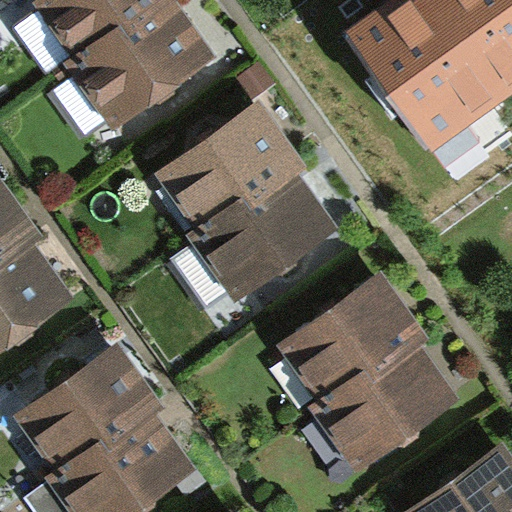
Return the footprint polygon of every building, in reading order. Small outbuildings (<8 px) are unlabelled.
[(45,0),(77,45),(144,0),(45,0)] [(144,0),(77,45),(68,51),(112,111),(146,86),(161,88),(175,78),(177,64),(214,39),(187,0),(144,0)] [(511,0),(393,0),(347,34),(433,154),(511,98),(511,0)] [(264,87),(157,158),(200,221),(301,153),(306,150),(264,87)] [(200,221),(192,227),(233,285),(269,259),(283,260),(299,249),(302,235),(339,210),(301,153),(200,221)] [(0,157),(0,247),(35,224),(42,219),(0,157)] [(0,335),(6,331),(19,332),(33,322),(37,305),(74,280),(35,224),(0,247),(0,335)] [(382,257),(278,329),(317,385),(364,351),(372,362),(421,328),(428,322),(382,257)] [(119,324),(14,396),(53,452),(101,418),(108,429),(157,395),(165,389),(119,324)] [(317,385),(309,390),(357,457),(388,434),(405,435),(421,424),(424,409),(460,384),(421,328),(372,362),(364,351),(317,385)] [(53,452),(46,457),(84,511),(109,511),(125,501),(142,502),(158,491),(161,476),(197,452),(157,395),(108,429),(101,418),(53,452)] [(511,511),(511,442),(502,428),(397,500),(405,511),(511,511)] [(252,511),(241,496),(217,511),(252,511)]
